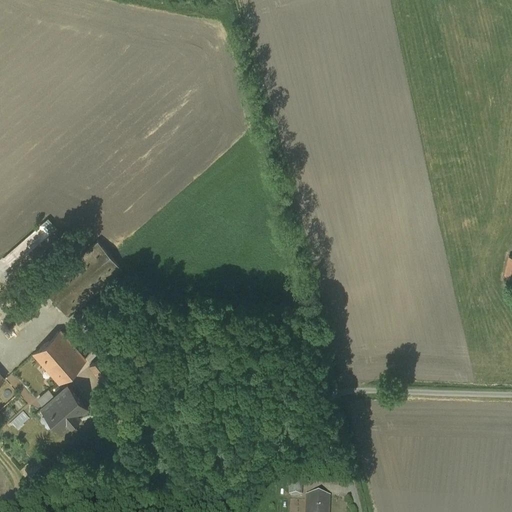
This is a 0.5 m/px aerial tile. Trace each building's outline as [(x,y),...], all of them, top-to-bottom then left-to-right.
[(39,235),(41,239),(58,229),(51,218),(31,230),(35,237),(39,235)] [(97,241),(44,287),(67,315),(74,311),(121,268),(97,241)] [(51,302),(33,294),(30,302),(48,309),(51,302)] [(60,330),(34,352),(59,381),(85,359),(60,330)] [(115,374),(101,356),(89,365),(103,383),(115,374)] [(67,385),(42,407),(62,429),(69,423),(79,414),(87,407),(67,385)] [(52,427),(41,439),(57,454),(68,442),(52,427)] [(251,483),(238,509),(244,511),(257,486),(251,483)] [(328,511),(329,498),(301,497),(301,506),(306,506),(306,511),(328,511)]
